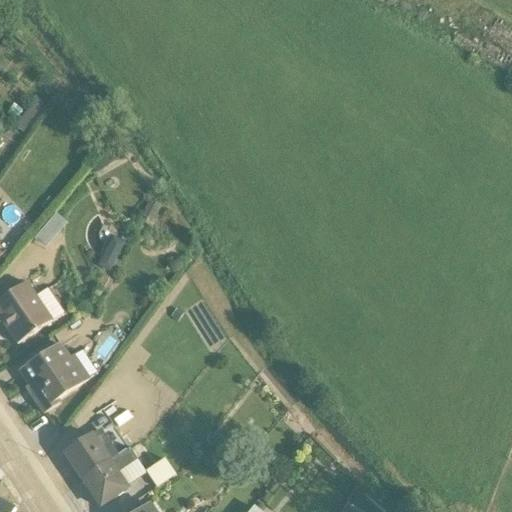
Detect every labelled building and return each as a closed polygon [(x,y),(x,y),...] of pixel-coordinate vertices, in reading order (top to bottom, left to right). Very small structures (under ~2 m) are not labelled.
[(112,270),(127,240),(113,233),(97,262),(112,270)] [(26,285),(0,302),(0,324),(0,325),(16,348),(63,316),(47,292),(36,299),(26,285)] [(24,391),(42,418),(61,406),(58,402),(89,382),(74,358),(86,350),(76,336),(18,374),(28,389),(24,391)] [(62,458),(80,484),(128,450),(111,426),(101,433),(100,432),(62,458)] [(80,484),(98,511),(100,511),(130,492),(118,475),(128,468),(131,472),(139,466),(129,453),(128,454),(126,452),(80,484)] [(164,461),(145,474),(156,490),(175,478),(164,461)]
